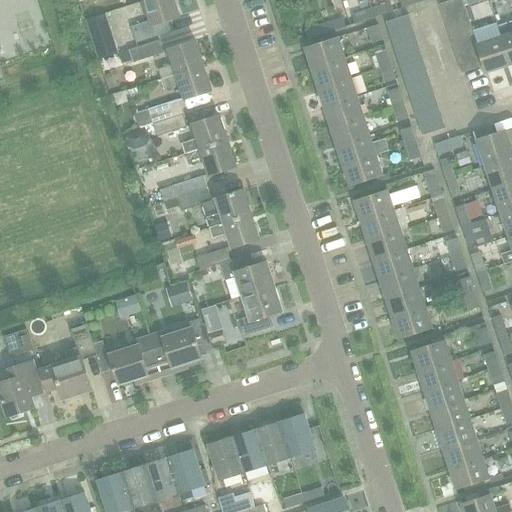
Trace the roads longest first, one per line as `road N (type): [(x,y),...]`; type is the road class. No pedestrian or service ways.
road 1 (residential): [(330,365),(223,0)]
road 2 (residential): [(0,471),(330,365)]
road 3 (residential): [(381,511),(330,365)]
